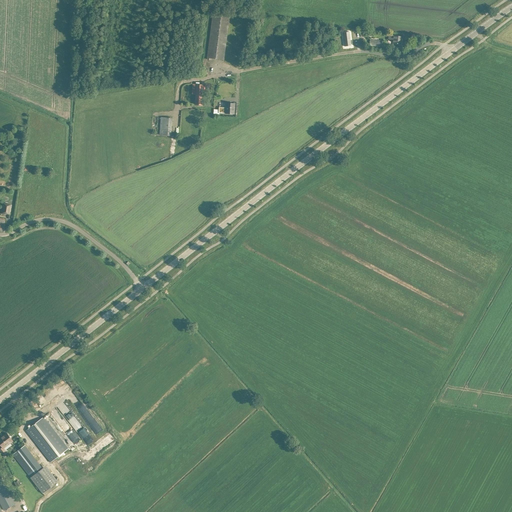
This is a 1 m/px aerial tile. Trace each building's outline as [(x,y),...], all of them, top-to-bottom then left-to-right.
[(213,11),(208,53),(207,58),(224,60),(230,13),(213,11)] [(351,46),(349,32),(349,33),(343,33),(343,32),(343,33),(345,47),(345,46),(351,45),(351,46)] [(391,40),(391,43),(398,44),(398,45),(402,46),(402,40),(401,40),(401,37),(389,35),(388,39),(391,40)] [(203,95),(204,85),(200,84),(200,83),(196,82),(196,84),(195,84),(195,87),(196,87),(195,104),(202,105),(203,95)] [(226,114),(229,114),(234,114),(235,103),(226,103),(226,110),(223,110),(223,109),(219,109),(219,113),(226,113),(226,114)] [(159,135),(170,137),(172,118),(161,117),(159,135)] [(3,202),(1,213),(1,214),(6,214),(6,213),(9,214),(11,205),(8,204),(8,203),(3,202)] [(44,417),(26,430),(29,434),(51,462),(69,449),(47,421),(44,417)] [(2,437),(0,438),(0,443),(3,447),(0,449),(0,450),(3,454),(6,452),(4,448),(13,441),(7,433),(4,436),(4,437),(2,438),(2,437)] [(46,466),(42,468),(25,445),(13,454),(30,478),(42,494),(58,481),(46,466)] [(0,477),(0,503),(4,510),(15,504),(1,477),(0,477)]
